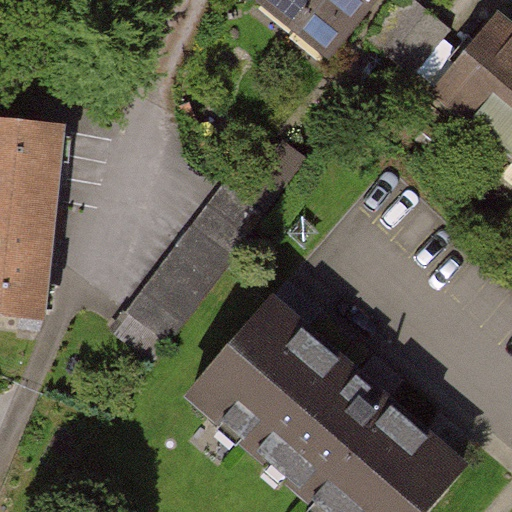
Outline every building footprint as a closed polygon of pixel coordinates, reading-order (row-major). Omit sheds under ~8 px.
[(375,0),(258,0),(253,6),(327,63),(375,0)] [(511,33),(488,16),(428,94),(511,157),(511,33)] [(63,129),(0,122),(0,329),(42,333),(63,129)] [(263,213),(219,183),(127,316),(170,346),(263,213)] [(442,511),(470,480),(271,310),(186,408),(307,511),(442,511)]
